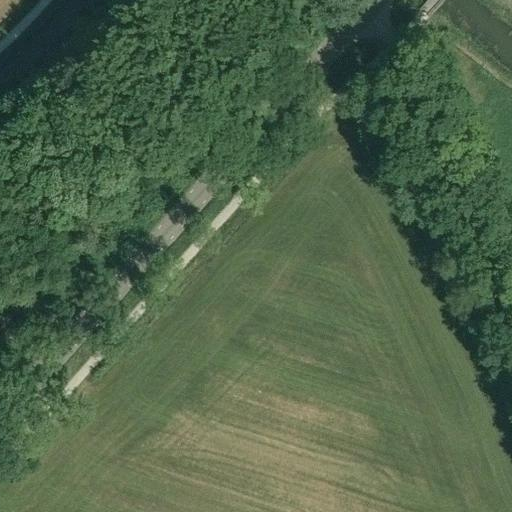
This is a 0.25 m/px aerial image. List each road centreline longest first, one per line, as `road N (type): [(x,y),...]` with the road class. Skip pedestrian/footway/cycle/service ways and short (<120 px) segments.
road 1 (tertiary): [(0,418),(378,0)]
road 2 (track): [(392,44),(511,292)]
